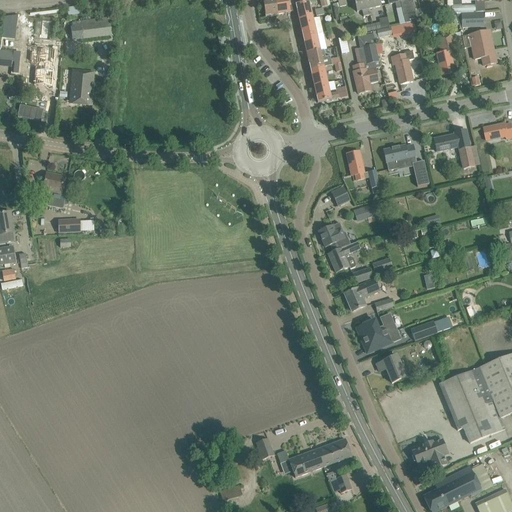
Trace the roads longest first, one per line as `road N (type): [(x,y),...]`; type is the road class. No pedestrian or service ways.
road 1 (unclassified): [(308,139),(315,167),(299,232),(378,430),(421,511)]
road 2 (tertiary): [(406,511),(332,363),(262,170)]
road 3 (tertiary): [(238,155),(115,154),(0,135)]
road 4 (unclassified): [(308,139),(511,95)]
road 5 (unclassified): [(245,0),(253,36),(302,99),(308,139)]
road 6 (tertiary): [(253,132),(228,0)]
